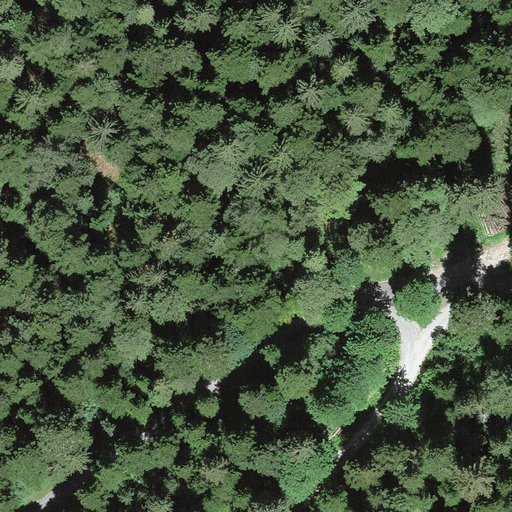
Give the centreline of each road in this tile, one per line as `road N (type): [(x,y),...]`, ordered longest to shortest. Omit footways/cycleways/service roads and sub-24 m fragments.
road 1 (unclassified): [(41,511),(308,316),(404,290)]
road 2 (track): [(475,288),(419,350),(373,428),(299,511)]
